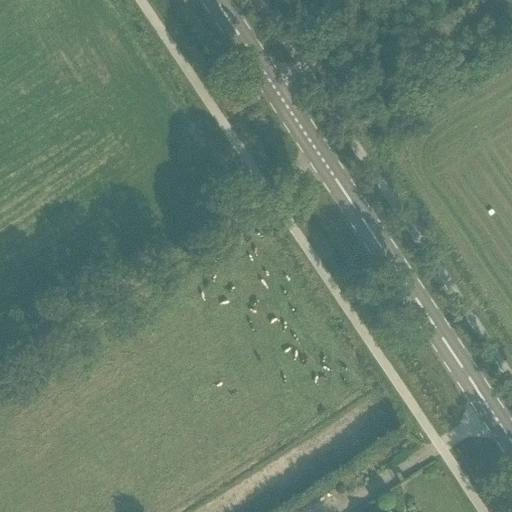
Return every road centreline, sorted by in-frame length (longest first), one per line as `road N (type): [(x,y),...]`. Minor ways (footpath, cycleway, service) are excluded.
road 1 (secondary): [(511,445),(213,0)]
road 2 (track): [(271,87),(413,0)]
